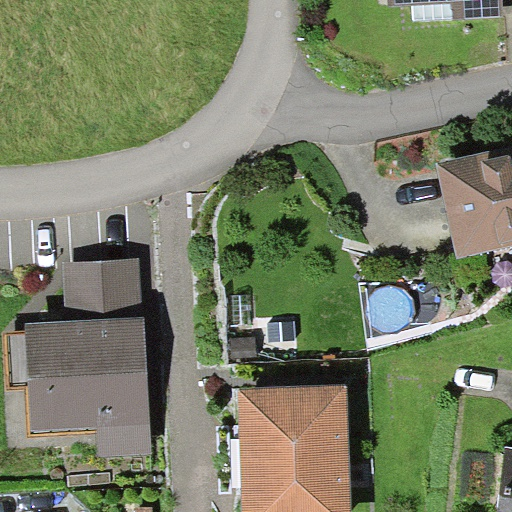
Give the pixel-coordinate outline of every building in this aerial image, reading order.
[(407,0),(408,23),(448,21),(447,0),(407,0)] [(511,156),(443,172),(459,249),(511,237),(511,156)] [(150,458),(140,262),(64,266),(67,325),(27,327),(28,335),(33,434),(95,431),(97,460),(150,458)] [(264,511),(338,511),(335,409),(300,410),(300,394),(241,396),(242,438),(262,437),(264,511)] [(511,511),(511,450),(503,450),(495,511),(511,511)]
